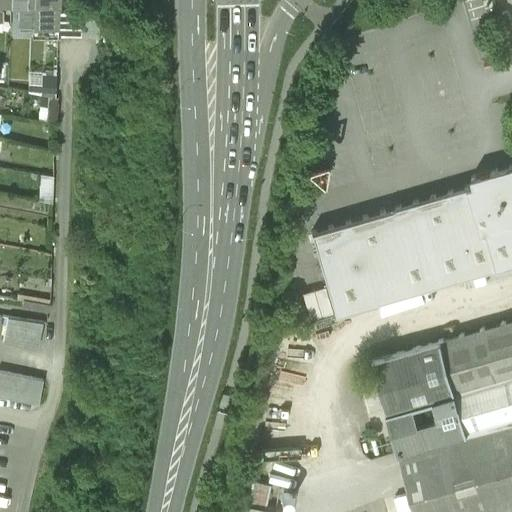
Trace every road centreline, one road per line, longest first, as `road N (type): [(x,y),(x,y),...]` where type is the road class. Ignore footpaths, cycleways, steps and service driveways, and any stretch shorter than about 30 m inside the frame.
road 1 (primary): [(162,511),(209,277),(216,155)]
road 2 (primary): [(194,0),(195,57),(216,155)]
